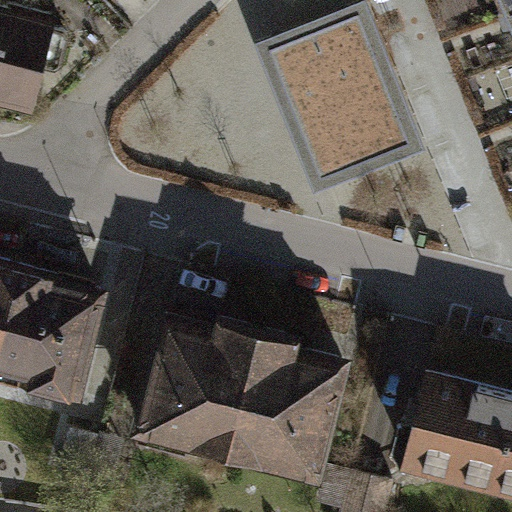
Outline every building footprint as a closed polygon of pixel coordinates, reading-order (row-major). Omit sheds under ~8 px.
[(0,0),(0,91),(23,97),(35,89),(43,60),(55,63),(61,58),(67,32),(63,24),(51,21),(53,10),(8,0),(0,0)] [(322,174),(412,138),(360,9),(270,44),(322,174)] [(0,341),(20,261),(0,255),(0,341)] [(58,271),(20,261),(0,341),(0,361),(25,368),(23,376),(76,389),(102,286),(57,275),(58,271)] [(220,324),(169,312),(140,423),(228,444),(259,326),(222,316),(220,324)] [(294,333),(259,326),(228,444),(316,467),(344,356),(293,343),(294,333)] [(511,407),(511,390),(430,369),(408,454),(494,476),(511,407)] [(511,407),(494,476),(511,480),(511,407)] [(121,434),(102,429),(92,472),(111,476),(121,434)] [(383,511),(392,478),(352,469),(341,511),(383,511)]
